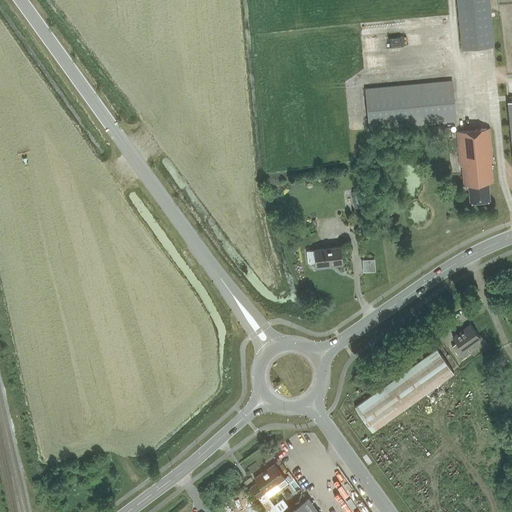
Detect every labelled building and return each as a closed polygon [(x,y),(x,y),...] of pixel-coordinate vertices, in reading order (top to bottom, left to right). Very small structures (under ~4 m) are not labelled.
[(457,0),(462,50),(494,47),(489,0),(457,0)] [(369,130),(456,122),(452,81),(365,89),(369,130)] [(470,202),(489,201),(489,200),(489,201),(490,201),(488,183),(493,183),(491,163),(493,163),(490,128),(457,132),(460,166),(462,166),(464,186),(468,185),(470,202)] [(355,190),(357,207),(366,206),(364,189),(355,190)] [(334,266),(343,265),(340,247),(315,250),(317,266),(334,264),(334,266)] [(470,324),(453,337),(457,343),(452,347),(461,360),(470,353),(467,349),(481,339),(470,324)] [(373,432),(454,373),(436,349),(355,407),(373,432)] [(257,483),(251,488),(258,498),(268,511),(317,511),(308,500),(291,511),(278,511),(268,498),(288,483),(285,479),(275,464),(254,479),(257,483)] [(251,488),(249,489),(256,500),(258,498),(251,488)]
